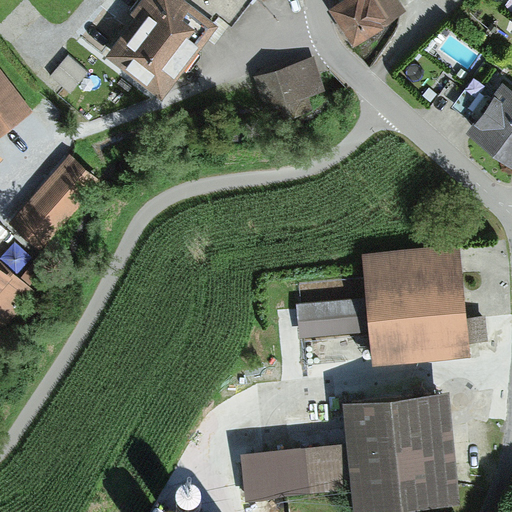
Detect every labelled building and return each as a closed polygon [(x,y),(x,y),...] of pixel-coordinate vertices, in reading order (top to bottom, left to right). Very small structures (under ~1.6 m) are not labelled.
[(247,0),(135,0),(132,5),(136,8),(107,47),(163,89),(220,13),(231,21),(247,0)] [(331,0),(330,1),(353,37),(403,6),(398,0),(331,0)] [(69,52),(50,73),(71,91),(89,70),(69,52)] [(313,52),(256,72),(271,116),(309,103),(305,90),(324,83),(313,52)] [(0,68),(0,136),(33,110),(0,68)] [(468,77),(448,103),(460,112),(480,87),(468,77)] [(511,88),(502,81),(468,131),(511,160),(511,88)] [(100,177),(70,151),(13,219),(43,244),(100,177)] [(365,348),(481,338),(479,314),(457,316),(452,257),(360,265),(363,298),(293,304),(296,330),(363,324),(365,348)] [(0,325),(0,326),(32,288),(0,261),(0,325)] [(441,495),(432,396),(336,404),(337,418),(285,422),(291,489),(342,485),(344,504),(441,495)]
